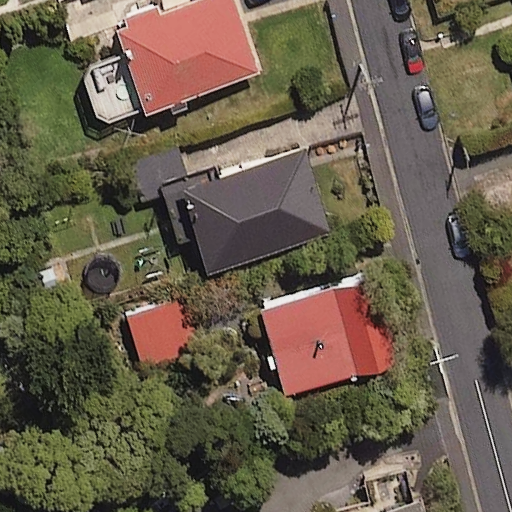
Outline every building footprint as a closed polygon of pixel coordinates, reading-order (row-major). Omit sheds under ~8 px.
[(260,71),(235,0),(185,0),(123,21),(137,61),(91,77),(107,122),(260,71)] [(128,157),(132,172),(126,174),(135,202),(162,193),(158,179),(184,171),(176,142),(128,157)] [(331,237),(307,152),(169,192),(183,239),(197,235),(208,273),(331,237)] [(397,365),(373,278),(261,309),(285,396),(397,365)] [(198,350),(187,301),(129,314),(140,363),(198,350)] [(57,511),(47,495),(18,511),(14,511),(12,508),(5,511),(57,511)]
